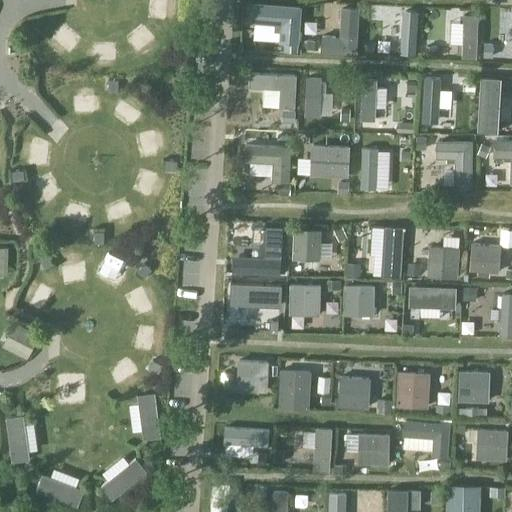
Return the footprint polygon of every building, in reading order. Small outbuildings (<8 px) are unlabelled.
[(252,24),(283,26),(282,45),(297,46),(300,9),(253,6),(252,24)] [(321,36),(320,53),(356,55),(358,8),(342,7),(340,37),(321,36)] [(403,8),(400,52),(414,54),(418,9),(403,8)] [(464,15),(462,58),(476,59),(478,15),(464,15)] [(249,73),(248,87),(280,89),(279,107),(294,107),(296,75),(249,73)] [(321,83),(321,77),(307,77),(305,116),(319,117),(320,92),(325,92),(325,83),(321,83)] [(362,78),(360,120),(375,121),(377,78),(362,78)] [(107,79),(108,91),(118,91),(118,79),(107,79)] [(425,81),(423,117),(436,118),(438,82),(425,81)] [(480,96),(479,123),(507,125),(508,98),(480,96)] [(359,139),(361,174),(386,173),(385,138),(359,139)] [(511,183),(511,139),(493,139),(493,157),(511,158),(510,184),(511,183)] [(471,188),(472,141),(436,141),(436,158),(454,159),(453,188),(471,188)] [(396,143),(394,186),(408,186),(410,144),(396,143)] [(288,182),(290,147),(244,144),(243,162),(272,163),(271,181),(288,182)] [(311,144),(310,175),(349,176),(350,145),(311,144)] [(165,159),(164,170),(175,170),(176,160),(165,159)] [(23,169),(10,171),(12,181),(24,179),(23,169)] [(234,227),(232,264),(247,265),(249,227),(234,227)] [(406,227),(405,269),(422,269),(423,227),(406,227)] [(103,231),(93,232),(94,244),(104,243),(103,231)] [(294,231),(293,259),(320,260),(320,231),(294,231)] [(378,231),(375,274),(389,275),(392,232),(378,231)] [(470,270),(500,272),(502,247),(472,244),(470,270)] [(429,246),(427,277),(458,279),(460,247),(429,246)] [(46,254),(38,260),(45,270),(53,264),(46,254)] [(348,255),(348,267),(361,267),(361,255),(348,255)] [(81,262),(61,268),(65,282),(85,277),(81,262)] [(144,263),(136,271),(143,278),(151,270),(144,263)] [(291,283),(290,315),(320,316),(321,284),(291,283)] [(343,284),(343,315),(373,315),(374,285),(343,284)] [(426,317),(457,318),(458,289),(427,288),(426,317)] [(250,289),(248,320),(264,321),(264,326),(274,327),(275,322),(278,322),(280,291),(250,289)] [(511,336),(511,293),(509,293),(501,294),(499,335),(507,338),(511,336)] [(266,392),(268,362),(238,360),(237,390),(266,392)] [(282,407),(282,408),(289,408),(290,407),(310,407),(310,371),(281,371),(281,407),(282,407)] [(459,371),(458,401),(488,402),(489,372),(459,371)] [(399,372),(396,407),(428,409),(430,374),(399,372)] [(340,377),(338,406),(368,409),(371,380),(340,377)] [(438,378),(437,396),(453,396),(453,378),(438,378)] [(154,393),(137,396),(142,439),(159,437),(154,393)] [(24,412),(6,415),(12,458),(30,456),(24,412)] [(287,415),(287,445),(313,445),(313,414),(287,415)] [(447,457),(450,424),(404,420),(402,436),(433,438),(431,456),(447,457)] [(316,428),(313,470),(328,471),(331,429),(316,428)] [(478,429),(477,459),(490,459),(490,463),(499,464),(499,460),(508,460),(509,430),(478,429)] [(258,430),(254,465),(265,466),(269,432),(258,430)] [(359,434),(358,463),(388,464),(389,435),(359,434)] [(135,459),(100,486),(111,500),(146,473),(135,459)] [(42,475),(36,491),(77,507),(83,491),(42,475)] [(468,511),(469,486),(448,486),(447,511),(468,511)] [(213,487),(211,511),(226,511),(228,488),(213,487)] [(273,490),(272,511),(286,511),(287,504),(291,505),(292,495),(287,495),(287,491),(273,490)] [(389,491),(388,511),(404,511),(405,492),(389,491)] [(329,493),(328,511),(359,511),(360,494),(329,493)]
